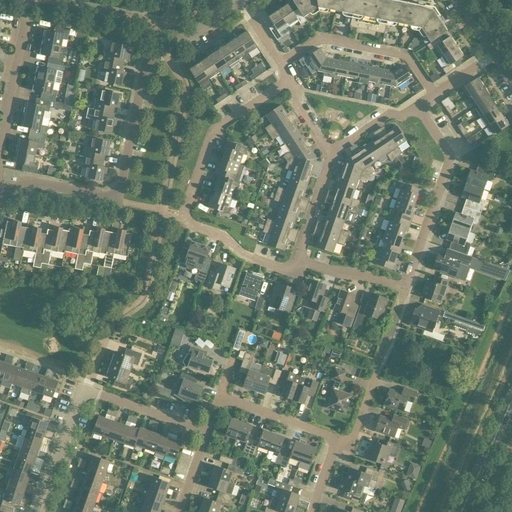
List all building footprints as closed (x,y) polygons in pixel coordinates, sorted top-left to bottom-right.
[(293,0),(292,1),(298,9),(303,17),(318,7),(352,14),(350,27),(356,28),(357,27),(359,28),(359,29),(375,32),(375,31),(377,31),(377,32),(384,34),(387,21),(420,28),(430,43),(439,37),(447,32),(432,10),(390,2),(382,0),(293,0)] [(306,21),(303,17),(298,9),(293,12),(288,4),(278,10),(288,26),(298,20),(301,25),(306,21)] [(282,37),(279,32),(288,26),(278,10),(268,17),(274,25),(269,28),(277,40),(282,37)] [(63,39),(67,40),(69,29),(57,26),(56,33),(52,32),(44,30),(42,42),(61,46),(63,39)] [(247,31),(237,38),(247,54),(257,47),(247,31)] [(430,51),(434,48),(441,57),(457,46),(450,36),(442,42),(439,37),(430,43),(426,45),(430,51)] [(124,59),(129,60),(130,54),(128,54),(129,46),(121,45),(122,39),(114,38),(113,43),(112,43),(110,52),(105,51),(103,62),(123,65),(124,59)] [(227,44),(238,60),(243,57),(245,60),(247,60),(250,58),(247,54),(237,38),(227,44)] [(64,66),(62,65),(64,54),(60,53),(61,46),(42,42),(39,54),(51,57),(50,63),(64,66)] [(218,50),(228,66),(238,60),(227,44),(218,50)] [(463,56),(457,46),(441,57),(447,66),(442,69),(446,74),(463,63),(459,58),(463,56)] [(323,73),(326,58),(320,48),(306,58),(305,56),(298,61),(302,67),(305,65),(311,74),(317,71),(323,73)] [(208,57),(219,73),(228,66),(218,50),(208,57)] [(199,63),(209,79),(219,73),(208,57),(199,63)] [(326,58),(323,73),(330,74),(329,77),(334,78),(337,62),(333,61),(333,60),(326,58)] [(349,63),(338,60),(337,62),(334,78),(339,79),(340,76),(346,77),(349,63)] [(125,78),(126,72),(122,71),(123,65),(103,62),(101,72),(106,73),(104,82),(121,85),(123,78),(125,78)] [(49,69),(37,67),(34,79),(54,83),(56,71),(63,72),(64,66),(50,63),(49,69)] [(209,79),(199,63),(189,69),(200,85),(209,79)] [(256,66),(261,74),(266,71),(261,63),(256,66)] [(349,63),(346,77),(352,78),(351,81),(356,83),(359,67),(355,66),(355,64),(349,63)] [(261,74),(256,66),(250,70),(256,78),(261,74)] [(359,67),(356,83),(368,85),(368,82),(371,67),(364,66),(364,68),(359,67)] [(379,87),(382,71),(377,70),(378,68),(371,67),(368,82),(374,83),(374,86),(379,87)] [(393,72),(390,86),(396,87),(407,80),(408,83),(413,80),(404,67),(400,69),(399,68),(393,72)] [(382,71),(379,87),(384,88),(384,85),(390,86),(393,72),(387,70),(386,72),(382,71)] [(468,98),(484,87),(477,77),(461,88),(468,98)] [(44,93),(43,99),(51,101),(55,102),(57,90),(53,90),(54,83),(34,79),(32,91),(44,93)] [(415,93),(422,89),(419,83),(412,87),(415,93)] [(484,87),(468,98),(474,108),(490,97),(484,87)] [(229,96),(225,89),(218,93),(220,96),(223,100),(229,96)] [(120,102),(118,101),(120,94),(102,91),(101,100),(96,99),(94,109),(113,113),(114,107),(119,108),(120,102)] [(377,95),(368,93),(366,101),(375,103),(377,95)] [(490,97),(474,108),(481,117),(497,106),(490,97)] [(39,98),(37,104),(26,102),(23,114),(43,118),(50,120),(51,112),(49,111),(50,107),(54,108),(54,107),(61,108),(62,103),(55,102),(51,101),(43,99),(39,98)] [(448,98),(441,102),(444,107),(447,112),(451,109),(448,105),(451,103),(448,98)] [(268,134),(288,121),(284,116),(287,114),(281,105),(266,115),(271,123),(264,128),(268,134)] [(497,106),(481,117),(487,127),(503,116),(497,106)] [(116,126),(117,120),(112,119),(113,113),(94,109),(92,119),(96,120),(95,130),(112,133),(113,126),(116,126)] [(48,126),(41,125),(43,118),(23,114),(21,126),(33,129),(31,135),(46,138),(48,126)] [(503,116),(487,127),(493,136),(509,125),(503,116)] [(288,121),(268,134),(272,140),(279,135),(285,143),(300,133),(294,125),(291,126),(288,121)] [(383,126),(372,132),(375,138),(387,132),(383,126)] [(384,138),(396,157),(402,153),(398,146),(404,142),(406,144),(406,145),(408,148),(410,147),(406,140),(396,126),(387,132),(389,135),(384,138)] [(300,133),(285,143),(290,151),(283,156),(287,162),(316,159),(316,158),(309,147),(306,149),(303,144),(306,142),(300,133)] [(466,140),(469,145),(479,138),(476,133),(466,140)] [(37,147),(44,149),(46,138),(31,135),(30,141),(18,138),(16,151),(36,154),(37,147)] [(254,143),(259,140),(255,135),(251,137),(254,143)] [(255,144),(254,143),(251,137),(245,141),(250,147),(255,144)] [(111,150),(109,149),(110,142),(93,138),(91,147),(86,147),(84,157),(104,161),(105,155),(110,156),(111,150)] [(368,145),(378,160),(386,154),(391,161),(396,157),(384,138),(378,141),(377,139),(368,145)] [(223,149),(225,150),(223,158),(239,164),(240,164),(243,154),(245,155),(248,149),(226,141),(223,149)] [(346,159),(373,180),(374,179),(374,177),(373,175),(372,174),(374,172),(370,165),(378,160),(368,145),(367,145),(365,144),(363,146),(363,148),(359,151),(361,153),(356,156),(354,154),(346,159)] [(265,146),(259,150),(263,155),(269,152),(265,146)] [(24,171),(36,174),(39,162),(34,161),(36,154),(16,151),(14,162),(25,165),(24,171)] [(106,174),(107,168),(102,167),(104,161),(84,157),(82,167),(87,168),(85,177),(102,181),(104,173),(106,174)] [(218,175),(219,175),(240,182),(246,166),(240,164),(239,164),(223,158),(220,166),(217,165),(215,173),(218,175)] [(316,159),(287,162),(285,169),(293,171),(290,179),(286,177),(285,179),(289,181),(306,187),(310,176),(307,175),(309,170),(312,171),(316,159)] [(338,183),(355,189),(358,180),(366,183),(367,180),(369,181),(371,181),(373,180),(346,159),(343,168),(346,169),(344,174),(342,173),(340,178),(339,177),(338,178),(337,180),(338,182),(338,183)] [(478,164),(475,173),(469,171),(465,184),(483,190),(487,181),(489,182),(492,180),(495,170),(478,164)] [(215,191),(232,197),(236,187),(238,188),(240,182),(219,175),(218,175),(216,182),(218,183),(215,191)] [(306,187),(289,181),(286,190),(278,187),(276,194),(298,202),(300,196),(303,197),(306,187)] [(398,189),(400,190),(397,199),(414,205),(417,197),(419,198),(422,190),(400,182),(398,189)] [(335,200),(357,208),(360,201),(352,198),(355,189),(338,183),(334,193),(337,194),(335,200)] [(465,184),(461,196),(466,198),(463,207),(480,213),(481,213),(481,210),(484,202),(483,200),(480,199),(483,190),(465,184)] [(231,208),(229,207),(232,197),(215,191),(212,199),(210,198),(207,206),(229,214),(231,208)] [(298,202),(276,194),(273,200),(281,203),(278,212),(295,218),(299,208),(296,207),(298,202)] [(414,205),(397,199),(393,209),(391,208),(389,215),(410,222),(413,214),(411,214),(414,205)] [(327,215),(344,221),(347,212),(355,214),(357,208),(335,200),(333,206),(330,205),(327,215)] [(460,215),(455,213),(450,226),(468,232),(472,223),(474,224),(477,223),(480,213),(463,207),(460,215)] [(363,210),(357,208),(355,214),(361,216),(363,210)] [(295,218),(278,212),(275,221),(267,219),(265,226),(287,233),(289,227),(292,228),(295,218)] [(324,232),(346,239),(349,233),(341,230),(344,221),(327,215),(323,225),(326,226),(324,232)] [(410,222),(389,215),(387,221),(389,221),(386,231),(403,237),(405,229),(408,230),(410,222)] [(7,221),(5,230),(1,229),(0,233),(0,237),(3,238),(2,244),(16,246),(13,260),(15,260),(15,263),(19,264),(19,261),(21,262),(23,250),(27,228),(14,225),(14,223),(7,221)] [(286,244),(288,240),(285,239),(287,233),(265,226),(259,224),(258,226),(259,228),(263,229),(262,232),(265,233),(262,242),(284,250),(284,249),(285,249),(287,249),(288,246),(286,244)] [(468,232),(450,226),(446,238),(451,240),(448,249),(457,252),(467,256),(467,255),(470,245),(469,242),(465,241),(468,232)] [(41,263),(48,229),(47,234),(34,231),(34,229),(27,228),(23,250),(36,253),(33,266),(41,268),(42,263),(41,263)] [(288,239),(294,241),(297,229),(292,228),(288,239)] [(65,251),(69,229),(68,231),(62,230),(61,232),(48,229),(41,263),(42,263),(48,265),(51,251),(65,254),(65,251)] [(89,235),(76,232),(77,230),(69,229),(65,251),(78,254),(75,269),(82,270),(84,263),(89,235)] [(106,255),(111,232),(104,231),(103,233),(90,230),(89,235),(84,263),(91,265),(93,252),(106,255)] [(402,246),(400,245),(403,237),(386,231),(382,241),(380,240),(378,246),(380,247),(397,253),(399,254),(402,246)] [(111,232),(106,255),(104,266),(111,268),(114,254),(128,257),(129,251),(133,252),(135,243),(130,242),(132,234),(125,232),(124,235),(111,232)] [(346,239),(324,232),(322,238),(319,237),(316,247),(333,253),(336,243),(344,246),(346,239)] [(196,274),(194,278),(196,282),(199,280),(200,283),(204,282),(212,260),(209,259),(208,256),(207,255),(209,251),(207,247),(198,243),(196,244),(196,243),(195,242),(191,244),(190,245),(191,247),(190,248),(186,257),(187,258),(186,259),(184,264),(186,265),(187,268),(191,269),(194,268),(199,269),(198,273),(196,274)] [(396,262),(394,261),(397,253),(380,247),(377,257),(374,256),(372,262),(394,270),(396,262)] [(438,253),(433,269),(454,276),(461,278),(463,279),(466,270),(467,267),(468,265),(501,277),(504,268),(467,255),(467,256),(457,252),(448,249),(446,248),(444,255),(438,253)] [(219,289),(220,285),(229,288),(232,278),(231,278),(234,268),(221,263),(217,273),(211,271),(206,286),(216,290),(219,289)] [(239,295),(255,300),(263,278),(247,272),(239,295)] [(435,276),(433,282),(427,280),(424,289),(421,297),(440,303),(442,296),(446,286),(448,280),(435,276)] [(329,299),(322,296),(325,285),(310,279),(307,287),(308,288),(304,298),(317,302),(315,309),(325,312),(329,299)] [(167,291),(173,293),(177,282),(171,280),(171,281),(167,291)] [(269,302),(270,303),(267,310),(274,313),(275,308),(290,313),(295,296),(289,293),(291,288),(276,282),(269,302)] [(337,322),(349,326),(355,311),(349,309),(354,295),(341,290),(334,309),(340,311),(337,322)] [(371,294),(364,313),(379,319),(386,299),(371,294)] [(255,308),(260,310),(264,299),(258,297),(255,308)] [(415,309),(410,324),(431,331),(438,311),(429,307),(426,314),(415,309)] [(336,321),(339,312),(333,310),(330,319),(336,321)] [(360,325),(364,316),(357,313),(354,323),(352,328),(359,330),(360,325)] [(182,337),(184,330),(176,328),(174,334),(182,337)] [(240,330),(233,349),(239,351),(245,332),(240,330)] [(283,340),(290,342),(293,334),(286,332),(283,340)] [(298,342),(301,336),(295,333),(293,340),(298,342)] [(157,353),(165,355),(167,348),(159,346),(157,353)] [(191,346),(188,353),(182,362),(186,367),(188,366),(208,373),(212,360),(202,357),(204,351),(191,346)] [(129,349),(127,355),(116,351),(111,364),(129,370),(132,363),(138,365),(142,353),(129,349)] [(245,372),(251,355),(240,351),(238,358),(243,359),(239,370),(245,372)] [(7,354),(4,362),(0,360),(0,378),(2,379),(10,355),(7,354)] [(11,364),(14,357),(10,355),(2,379),(12,383),(18,367),(11,364)] [(27,361),(24,369),(18,367),(12,383),(22,387),(30,363),(27,361)] [(254,390),(259,374),(262,366),(252,362),(243,386),(254,390)] [(31,372),(34,364),(30,363),(22,387),(20,392),(30,396),(32,390),(38,374),(31,372)] [(133,379),(127,377),(129,370),(111,364),(107,376),(119,380),(116,386),(129,390),(133,379)] [(259,374),(254,390),(264,394),(273,370),(262,366),(259,374)] [(47,368),(44,376),(38,374),(32,390),(42,394),(51,370),(47,368)] [(335,380),(333,388),(326,407),(345,414),(352,395),(338,390),(341,383),(342,383),(346,372),(335,368),(331,379),(335,380)] [(276,369),(271,381),(277,383),(282,371),(276,369)] [(51,379),(54,371),(51,370),(42,394),(53,398),(58,381),(51,379)] [(280,382),(286,384),(282,396),(293,399),(301,376),(295,374),(284,370),(280,382)] [(203,386),(194,383),(196,377),(182,372),(178,382),(182,383),(179,394),(198,401),(203,386)] [(307,379),(301,376),(293,399),(304,403),(308,392),(314,394),(318,382),(307,379)] [(162,387),(155,385),(153,392),(160,394),(162,387)] [(402,393),(390,389),(384,404),(403,411),(407,400),(413,402),(415,395),(420,396),(421,394),(416,392),(404,388),(402,393)] [(52,436),(54,432),(46,430),(48,423),(42,420),(43,417),(27,411),(25,417),(31,419),(28,427),(28,428),(52,436)] [(394,414),(392,420),(380,415),(375,431),(394,437),(397,428),(403,430),(407,419),(394,414)] [(103,436),(109,419),(98,416),(93,432),(103,436)] [(236,438),(242,422),(231,418),(225,435),(236,438)] [(109,419),(103,436),(113,440),(119,423),(109,419)] [(248,453),(253,441),(247,439),(252,426),(242,422),(236,438),(246,442),(243,451),(248,453)] [(119,423),(113,440),(124,443),(129,426),(119,423)] [(43,437),(51,439),(52,436),(28,428),(28,427),(24,426),(23,429),(27,431),(25,438),(41,444),(43,437)] [(129,426),(124,443),(134,447),(135,445),(135,444),(140,430),(139,430),(129,426)] [(140,430),(135,444),(135,445),(145,448),(151,431),(140,428),(139,430),(140,430)] [(268,450),(274,433),(263,430),(259,443),(253,441),(248,453),(246,461),(249,462),(251,454),(254,456),(258,446),(268,450)] [(151,431),(145,448),(155,452),(161,435),(151,431)] [(281,465),(285,452),(280,451),(284,437),(274,433),(268,450),(278,453),(275,463),(281,465)] [(161,435),(155,452),(165,455),(171,439),(161,435)] [(45,457),(46,453),(39,450),(41,444),(25,438),(19,436),(15,446),(45,457)] [(171,439),(165,455),(176,459),(182,442),(171,439)] [(300,439),(299,442),(295,441),(291,454),(285,452),(281,465),(286,467),(290,457),(300,461),(306,444),(305,444),(306,441),(300,439)] [(382,463),(385,454),(386,453),(395,457),(400,445),(388,441),(386,446),(373,442),(370,450),(368,450),(366,458),(382,463)] [(306,444),(300,461),(298,467),(308,471),(311,464),(316,448),(306,444)] [(36,457),(44,460),(45,457),(15,446),(15,445),(14,448),(20,451),(17,458),(34,464),(36,457)] [(110,461),(93,455),(89,466),(106,472),(110,461)] [(231,465),(233,459),(230,458),(221,455),(219,460),(231,465)] [(39,473),(31,470),(34,464),(17,458),(14,468),(38,477),(39,473)] [(243,469),(231,465),(229,470),(215,465),(212,476),(228,482),(232,471),(241,475),(243,469)] [(106,472),(89,466),(86,476),(102,482),(106,472)] [(367,467),(365,473),(351,468),(348,479),(347,480),(363,485),(367,486),(369,479),(376,482),(379,472),(367,467)] [(29,477),(37,480),(38,477),(14,468),(10,479),(26,484),(29,477)] [(416,478),(418,472),(408,469),(406,475),(416,478)] [(102,482),(86,476),(82,486),(99,492),(102,482)] [(150,487),(167,493),(170,482),(154,476),(150,487)] [(220,497),(232,501),(234,495),(231,494),(235,484),(228,482),(212,476),(208,486),(222,491),(220,497)] [(363,504),(367,493),(369,487),(367,486),(363,485),(347,480),(348,479),(344,477),(340,489),(353,493),(351,500),(363,504)] [(286,490),(288,485),(269,478),(268,484),(273,486),(278,487),(276,492),(273,491),(271,495),(275,496),(274,498),(296,506),(296,505),(300,495),(286,490)] [(32,494),(24,491),(26,484),(10,479),(7,489),(31,497),(32,494)] [(290,479),(288,485),(300,489),(302,483),(290,479)] [(99,492),(82,486),(78,496),(95,502),(99,492)] [(167,493),(150,487),(146,497),(163,503),(167,493)] [(7,489),(1,505),(13,509),(15,503),(19,505),(22,498),(30,500),(31,497),(7,489)] [(91,511),(95,502),(78,496),(75,507),(90,511),(91,511)] [(159,511),(163,503),(146,497),(143,507),(155,511),(159,511)] [(218,502),(204,497),(200,508),(210,511),(217,511),(221,503),(230,507),(232,501),(220,497),(218,502)] [(278,511),(279,511),(281,511),(293,511),(296,506),(274,498),(273,498),(269,507),(266,506),(264,511),(278,511)]
